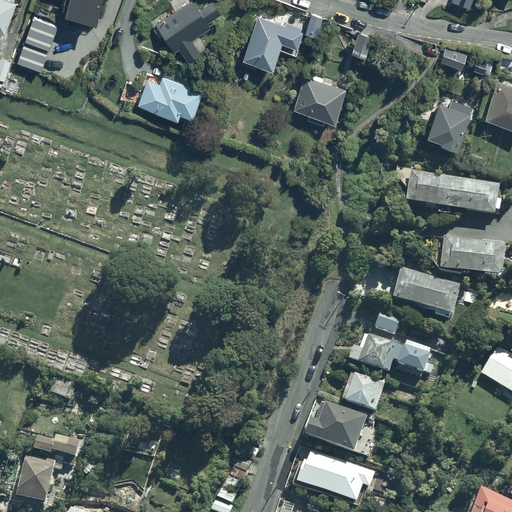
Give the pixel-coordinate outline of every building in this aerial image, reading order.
[(0,0),(0,33),(5,36),(17,6),(0,0)] [(65,0),(62,13),(96,21),(101,0),(65,0)] [(208,28),(207,26),(209,24),(207,20),(220,11),(212,0),(210,0),(199,8),(193,0),(186,0),(155,22),(173,49),(179,46),(187,58),(199,50),(190,37),(199,31),(201,33),(208,28)] [(322,14),(311,10),(305,27),(306,27),(305,28),(314,32),(315,30),(317,30),(322,14)] [(57,23),(33,14),(17,60),(41,69),(57,23)] [(302,27),(285,22),(284,24),(256,15),(243,56),(272,65),(280,40),(296,45),(302,27)] [(370,33),(358,28),(350,46),(363,51),(370,33)] [(444,46),(440,57),(460,64),(464,52),(444,46)] [(0,75),(5,77),(11,58),(0,55),(0,75)] [(322,122),(324,117),(334,120),(345,88),(304,74),(293,107),(308,112),(307,117),(322,122)] [(146,78),(138,103),(177,116),(179,110),(191,114),(200,88),(161,75),(158,82),(146,78)] [(511,82),(496,77),(496,79),(492,77),(490,85),(493,86),(483,113),(511,122),(511,82)] [(456,144),(471,104),(450,96),(447,103),(437,99),(426,131),(440,136),(439,137),(456,144)] [(501,182),(410,169),(406,200),(496,213),(496,208),(500,209),(502,198),(498,197),(501,182)] [(505,241),(445,236),(442,267),(486,271),(486,274),(502,276),(505,241)] [(461,284),(401,267),(393,296),(437,308),(436,313),(450,317),(451,312),(453,312),(461,284)] [(382,305),(375,326),(395,333),(403,313),(382,305)] [(404,345),(369,333),(369,335),(365,333),(361,346),(354,344),(349,357),(361,361),(361,359),(390,369),(394,358),(400,360),(397,367),(421,376),(423,370),(431,373),(434,364),(427,362),(431,352),(430,351),(431,348),(407,340),(406,344),(404,343),(404,345)] [(499,344),(481,372),(511,390),(511,350),(511,352),(499,344)] [(386,382),(356,371),(355,373),(353,373),(344,396),(377,408),(386,382)] [(355,410),(327,400),(326,402),(323,401),(317,418),(313,417),(308,432),(356,449),(360,440),(363,442),(367,430),(363,429),(368,415),(367,414),(368,411),(356,407),(355,410)] [(52,456),(53,451),(76,459),(81,444),(57,436),(55,441),(39,436),(34,450),(52,456)] [(249,470),(260,450),(247,442),(235,464),(236,465),(232,473),(245,480),(250,471),(249,470)] [(298,476),(297,478),(336,492),(342,476),(335,473),(341,457),(333,455),(332,457),(307,448),(306,452),(303,451),(294,475),(298,476)] [(26,456),(17,497),(47,504),(55,469),(63,471),(64,464),(26,456)] [(233,504),(244,483),(230,475),(218,496),(233,504)] [(511,511),(511,499),(481,485),(480,489),(475,490),(467,511),(511,511)] [(372,510),(375,497),(362,493),(361,496),(346,492),(345,496),(347,496),(345,504),(372,510)] [(217,498),(211,508),(218,511),(231,511),(234,507),(217,498)] [(296,503),(286,500),(281,511),(319,511),(323,502),(312,498),(308,508),(310,509),(308,511),(295,511),(293,511),(296,503)]
